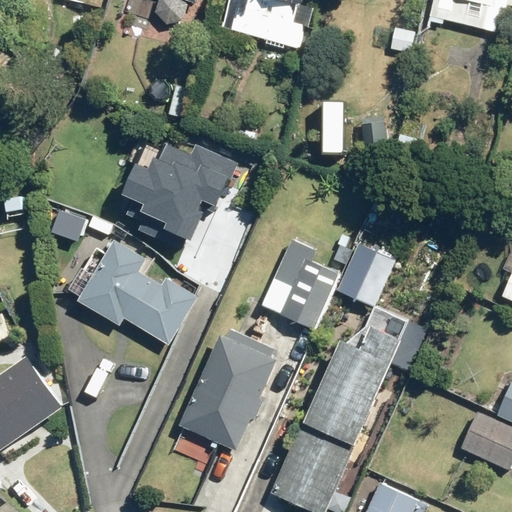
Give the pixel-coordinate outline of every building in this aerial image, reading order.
[(70,0),(53,0),(54,13),(70,13),(70,0)] [(182,34),(189,7),(164,0),(159,0),(152,25),(182,34)] [(297,0),(226,0),(218,30),(301,52),(313,5),(297,1),(297,0)] [(430,0),(425,25),(488,38),(494,10),(496,0),(430,0)] [(511,0),(496,0),(494,10),(510,13),(511,0)] [(421,33),(393,26),(384,55),(413,63),(421,33)] [(76,66),(51,47),(40,62),(64,81),(76,66)] [(0,96),(21,69),(0,53),(0,96)] [(188,88),(173,85),(169,120),(183,122),(188,88)] [(425,121),(404,115),(391,160),(412,166),(425,121)] [(386,117),(357,121),(361,153),(389,150),(386,117)] [(261,130),(236,126),(232,147),(257,151),(261,130)] [(147,220),(143,229),(186,248),(211,191),(218,195),(224,182),(229,184),(238,164),(172,135),(156,171),(143,165),(132,192),(142,196),(135,214),(147,220)] [(310,335),(337,275),(309,263),(315,248),(291,237),(258,312),(310,335)] [(146,262),(109,239),(71,302),(115,329),(121,319),(166,346),(193,302),(165,285),(162,290),(138,275),(146,262)] [(511,277),(500,300),(511,305),(511,245),(500,272),(511,277)] [(357,246),(335,294),(373,311),(394,263),(357,246)] [(422,295),(399,284),(387,310),(410,321),(422,295)] [(387,368),(402,330),(372,318),(358,353),(337,345),(301,431),(353,452),(387,368)] [(217,338),(177,430),(235,455),(249,422),(254,424),(263,404),(258,402),(275,363),(269,360),(272,353),(227,333),(223,341),(217,338)] [(0,454),(60,415),(26,364),(0,381),(0,454)] [(511,378),(493,417),(511,425),(511,378)] [(511,465),(511,431),(476,415),(459,452),(508,474),(511,465)] [(347,458),(295,437),(271,499),(304,511),(325,511),(328,507),(339,511),(342,511),(352,486),(338,480),(347,458)] [(427,511),(431,504),(377,480),(362,511),(427,511)]
